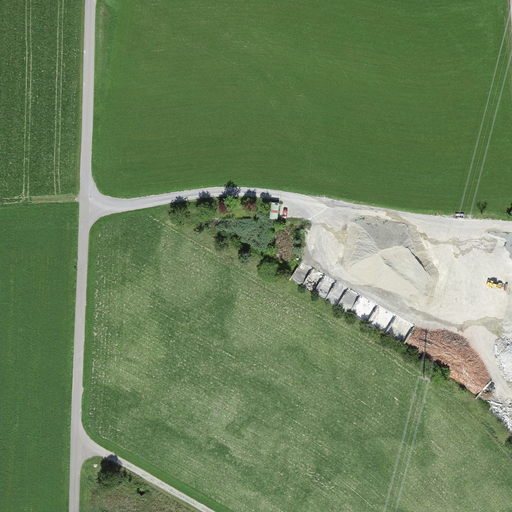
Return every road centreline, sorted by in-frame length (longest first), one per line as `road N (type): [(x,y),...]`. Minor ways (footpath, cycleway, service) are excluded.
road 1 (unclassified): [(74,511),(91,0)]
road 2 (track): [(85,204),(275,194),(328,215)]
road 3 (track): [(210,511),(105,453),(76,447)]
